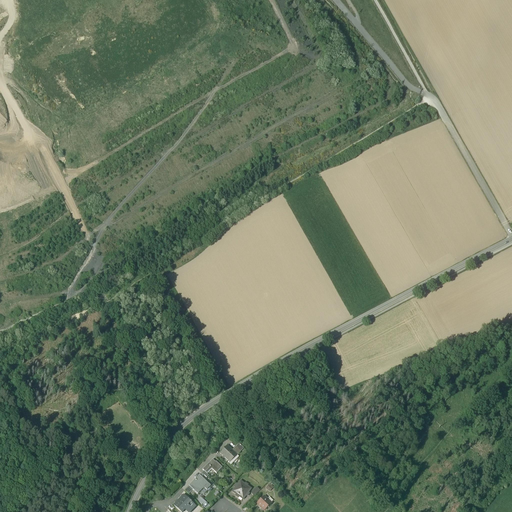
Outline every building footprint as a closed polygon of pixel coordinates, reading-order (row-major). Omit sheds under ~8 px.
[(140,422),(145,418),(134,406),(130,409),(140,422)] [(239,444),(232,451),(237,456),(244,449),(239,444)] [(232,451),(227,446),(220,453),(230,463),(237,456),(232,451)] [(218,465),(212,460),(202,470),(204,471),(207,474),(212,470),(216,474),(222,468),(218,464),(218,465)] [(201,478),(199,476),(189,486),(189,487),(193,490),(197,495),(204,488),(206,491),(210,487),(201,478)] [(244,485),(240,482),(238,485),(236,484),(234,488),(235,489),(234,490),(236,491),(235,493),(236,495),(235,496),(239,498),(239,497),(243,500),(246,496),(248,496),(248,493),(251,489),(247,487),(247,485),(244,485)] [(193,490),(189,487),(185,491),(189,495),(193,490)] [(254,496),(260,491),(257,487),(251,493),(254,496)] [(195,507),(184,496),(174,506),(179,511),(182,511),(184,510),(186,511),(191,511),(195,507)] [(264,497),(262,500),(260,500),(260,501),(257,504),(264,511),(267,508),(269,508),(269,507),(271,504),(264,497)]
